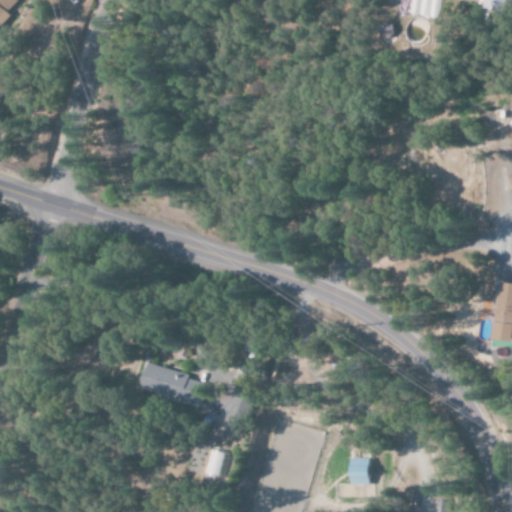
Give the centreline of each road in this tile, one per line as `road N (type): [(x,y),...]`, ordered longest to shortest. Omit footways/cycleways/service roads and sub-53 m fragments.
road 1 (residential): [(502,511),(466,411),(426,360),(382,325),(292,279),(0,189)]
road 2 (residential): [(50,205),(105,0)]
road 3 (residential): [(50,205),(0,359)]
